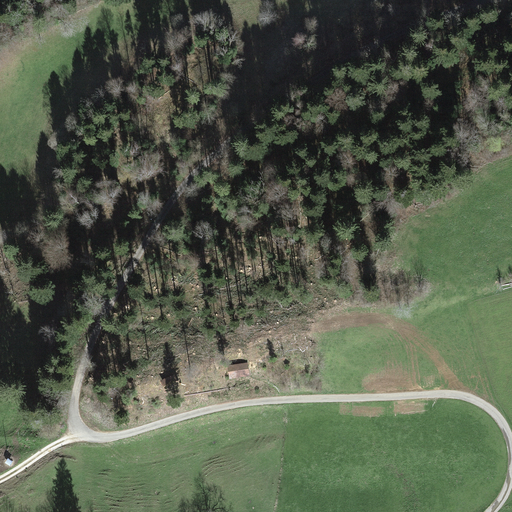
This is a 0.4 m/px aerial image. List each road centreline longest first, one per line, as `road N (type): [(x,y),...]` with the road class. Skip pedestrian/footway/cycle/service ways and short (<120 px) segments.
road 1 (unclassified): [(481,0),(337,63),(252,122),(189,181),(109,300),(73,410),(85,431),(112,435),(235,401),(453,391),(493,408),(511,443)]
road 2 (track): [(228,144),(249,112),(323,52),(422,0)]
